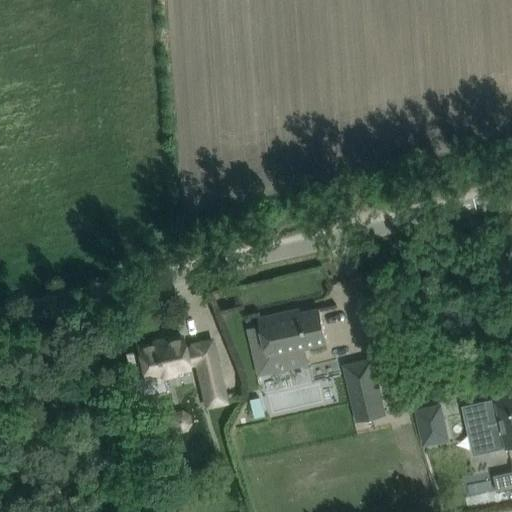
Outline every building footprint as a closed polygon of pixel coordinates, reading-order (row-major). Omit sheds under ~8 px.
[(268,357),(253,360),(257,376),(307,364),(304,349),(328,343),(323,323),(320,308),(292,315),(291,311),(259,318),(263,336),(268,357)] [(125,354),(126,355),(139,398),(167,392),(163,377),(162,374),(188,368),(188,365),(196,363),(203,394),(222,389),(211,340),(191,345),(192,348),(184,350),(181,336),(137,347),(138,351),(125,354)] [(373,358),(343,365),(356,420),(386,414),(373,358)] [(496,397),(472,403),(479,433),(485,432),(490,451),(510,446),(511,445),(511,391),(495,395),(496,397)] [(260,397),(248,400),(253,418),(264,415),(260,397)] [(437,415),(421,420),(429,447),(445,442),(437,415)] [(511,466),(511,467),(511,470),(493,475),(497,491),(511,487),(511,466)]
